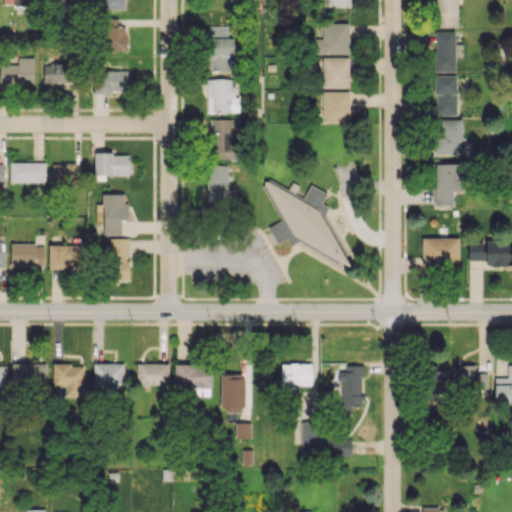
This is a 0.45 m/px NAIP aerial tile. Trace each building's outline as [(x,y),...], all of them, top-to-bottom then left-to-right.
[(101,0),(102,9),(125,9),(124,0),(101,0)] [(457,0),(435,0),(435,26),(457,27),(457,0)] [(118,18),(105,18),(105,50),(126,49),(126,26),(118,26),(118,18)] [(315,54),(349,53),(348,23),(322,23),(322,38),(314,38),(315,54)] [(229,37),(230,26),(208,25),(208,36),(229,37)] [(434,71),(455,71),(454,31),(434,31),(434,71)] [(207,39),(208,71),(230,70),(230,60),(234,60),(234,38),(207,39)] [(0,85),(34,85),(33,57),(17,57),(17,63),(0,63),(0,85)] [(349,57),(322,57),(322,73),(318,73),(318,87),(348,88),(349,57)] [(43,64),(43,82),(70,81),(70,63),(43,64)] [(94,92),(128,93),(128,70),(95,69),(94,92)] [(456,75),(434,75),(434,115),(456,115),(456,75)] [(348,90),(322,91),(323,121),(349,121),(348,90)] [(235,119),(211,118),(210,159),(234,159),(235,119)] [(462,119),(435,119),(435,153),(461,153),(462,119)] [(93,153),(94,175),(128,174),(128,153),(93,153)] [(9,161),(9,181),(44,182),(45,162),(9,161)] [(52,183),(83,183),(82,163),(51,163),(52,183)] [(453,204),(453,191),(459,191),(458,163),(435,163),(435,205),(453,204)] [(206,207),(226,207),(227,165),(207,164),(206,207)] [(302,197),(267,178),(263,186),(280,220),(268,226),(276,244),(286,239),(289,246),(298,242),(343,266),(349,263),(325,215),(324,214),(328,206),(321,203),(326,193),(310,184),(302,197)] [(121,234),(120,218),(127,218),(127,203),(123,203),(123,194),(102,194),(102,234),(121,234)] [(128,280),(128,238),(110,237),(109,280),(128,280)] [(421,238),(422,264),(458,263),(458,237),(421,238)] [(467,260),(487,260),(487,265),(511,266),(511,241),(468,241),(467,260)] [(9,244),(10,267),(43,266),(43,243),(9,244)] [(48,268),(79,268),(79,244),(48,245),(48,268)] [(280,384),(310,384),(311,363),(281,362),(280,384)] [(45,363),(12,363),(11,385),(45,386),(45,363)] [(52,364),(53,396),(83,395),(83,363),(52,364)] [(93,386),(123,387),(123,363),(93,363),(93,386)] [(168,363),(136,363),(135,384),(168,385),(168,363)] [(341,415),(352,415),(352,405),(362,405),(361,374),(364,374),(363,364),(339,365),(341,415)] [(511,364),(507,364),(507,377),(494,377),(493,402),(511,401),(511,364)] [(487,373),(475,373),(475,365),(453,365),(453,394),(487,394),(487,373)] [(425,401),(445,402),(446,370),(426,369),(425,401)] [(300,420),(301,455),(319,455),(319,420),(300,420)] [(325,455),(350,456),(351,437),(326,437),(325,455)]
